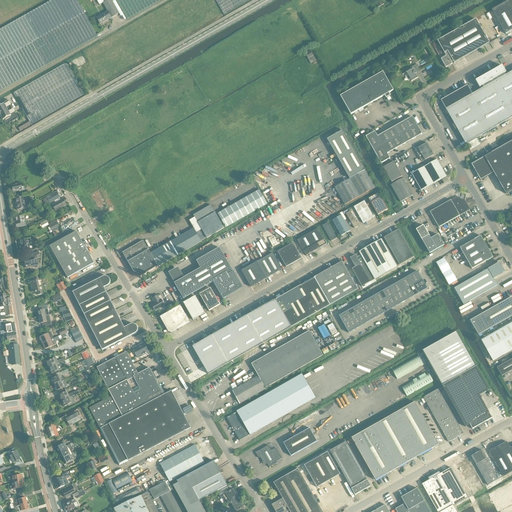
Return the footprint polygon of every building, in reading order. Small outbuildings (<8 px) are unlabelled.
[(0,92),(97,37),(76,0),(51,0),(0,29),(0,92)] [(101,4),(103,3),(107,0),(110,0),(113,4),(119,14),(122,20),(126,20),(155,4),(162,0),(96,0),(99,4),(99,5),(101,4)] [(103,4),(107,11),(111,18),(119,14),(113,4),(110,0),(107,0),(103,3),(103,4)] [(215,0),(224,15),(249,0),(215,0)] [(511,0),(509,0),(492,10),(505,34),(511,30),(511,0)] [(111,18),(107,11),(96,18),(100,25),(111,18)] [(481,48),(484,46),(489,43),(489,42),(476,19),(437,41),(444,53),(448,52),(453,61),(454,63),(455,63),(463,58),(481,48)] [(311,50),(305,53),(308,59),(311,64),(316,61),(314,56),(311,50)] [(451,62),(453,61),(448,52),(444,53),(446,56),(441,59),(446,68),(448,67),(449,67),(450,66),(450,65),(452,64),(451,62)] [(27,117),(32,125),(84,94),(67,64),(64,65),(35,81),(13,93),(27,117)] [(416,73),(416,72),(420,70),(417,64),(409,69),(409,71),(406,72),(406,73),(407,73),(408,74),(408,79),(410,79),(411,81),(411,82),(418,78),(418,77),(416,74),(416,73)] [(448,96),(441,101),(448,113),(454,123),(460,134),(463,140),(466,144),(511,117),(511,71),(511,72),(507,74),(507,75),(502,66),(475,81),(479,88),(480,87),(482,89),(480,90),(476,92),(472,94),(467,86),(448,96)] [(351,115),(384,96),(386,98),(390,96),(389,93),(393,91),(383,72),(340,96),(351,115)] [(100,85),(95,77),(87,82),(91,89),(100,85)] [(8,100),(0,104),(0,115),(6,126),(19,119),(8,100)] [(412,117),(403,122),(408,130),(417,125),(412,117)] [(403,122),(395,127),(400,135),(408,130),(403,122)] [(413,139),(422,134),(417,125),(408,130),(413,139)] [(395,127),(386,132),(391,140),(400,135),(395,127)] [(413,139),(408,130),(400,135),(405,144),(413,139)] [(343,131),(327,140),(349,179),(365,170),(357,156),(350,144),(343,131)] [(373,150),(382,145),(391,140),(386,132),(377,136),(375,132),(366,137),(373,150)] [(396,149),(405,144),(400,135),(391,140),(396,149)] [(387,154),(396,149),(391,140),(382,145),(387,154)] [(511,141),(471,164),(480,180),(493,173),(505,194),(511,190),(511,141)] [(415,150),(422,162),(434,155),(427,143),(415,150)] [(390,159),(387,154),(382,145),(373,150),(381,164),(390,159)] [(437,160),(412,174),(421,191),(446,176),(437,160)] [(402,176),(394,162),(383,167),(392,184),(391,185),(400,202),(413,195),(403,178),(402,176)] [(349,179),(335,187),(345,205),(375,188),(366,170),(365,170),(349,179)] [(12,187),(11,187),(12,190),(13,189),(13,192),(19,191),(19,192),(23,192),(22,191),(25,190),(24,187),(22,187),(21,184),(12,185),(12,187)] [(134,273),(134,272),(135,273),(136,274),(137,274),(138,274),(139,274),(141,277),(157,267),(158,267),(201,242),(201,241),(206,238),(207,239),(224,229),(219,221),(221,220),(226,228),(267,204),(259,190),(217,214),(220,218),(218,218),(211,205),(193,215),(202,230),(196,233),(194,229),(150,253),(143,241),(122,253),(134,273)] [(57,192),(47,197),(50,203),(60,198),(57,192)] [(378,215),(388,210),(378,193),(369,199),(378,215)] [(15,198),(17,205),(16,205),(17,210),(19,209),(20,210),(22,210),(22,209),(25,208),(25,207),(28,207),(27,201),(25,201),(24,196),(15,198)] [(464,200),(455,197),(430,212),(439,228),(470,210),(464,200)] [(63,199),(53,205),(56,211),(66,205),(63,199)] [(374,217),(364,201),(354,207),(363,223),(374,217)] [(351,211),(346,214),(354,229),(358,226),(357,224),(357,223),(351,211)] [(332,220),(341,236),(350,231),(341,215),(332,220)] [(24,216),(16,218),(17,222),(16,222),(17,228),(26,226),(25,223),(26,223),(26,221),(25,222),(24,216)] [(52,230),(59,227),(55,221),(49,224),(52,230)] [(337,238),(328,223),(323,227),(331,242),(337,238)] [(444,245),(438,235),(431,239),(429,235),(423,225),(416,230),(421,239),(430,253),(444,245)] [(306,256),(327,244),(318,228),(297,240),(306,256)] [(363,250),(359,252),(360,253),(363,259),(366,263),(375,279),(414,257),(404,239),(399,230),(394,232),(392,234),(388,236),(384,238),(385,239),(382,241),(381,240),(378,242),(374,244),(367,248),(363,250)] [(94,263),(87,251),(87,250),(86,244),(84,244),(76,232),(50,246),(68,278),(94,263)] [(481,236),(474,239),(474,240),(460,248),(472,269),(487,261),(493,257),(490,252),(491,251),(490,250),(488,250),(481,236)] [(30,238),(27,239),(21,240),(22,245),(21,245),(22,250),(26,249),(26,252),(30,251),(29,243),(31,243),(31,239),(30,238)] [(302,259),(297,250),(293,243),(285,247),(294,263),(302,259)] [(286,267),(290,265),(294,263),(285,247),(277,252),(286,267)] [(219,248),(196,261),(200,268),(224,255),(219,248)] [(272,253),(265,257),(257,262),(255,263),(265,279),(282,270),(272,253)] [(355,255),(350,258),(355,267),(360,264),(361,266),(366,263),(363,259),(360,253),(355,255)] [(184,278),(174,283),(183,299),(214,282),(220,294),(223,299),(226,298),(227,297),(226,296),(242,287),(235,275),(234,271),(233,272),(224,255),(200,268),(184,278)] [(36,260),(25,262),(26,268),(29,268),(30,267),(38,268),(38,266),(39,266),(38,259),(36,260)] [(342,262),(314,278),(315,278),(312,279),(319,291),(328,307),(357,289),(342,262)] [(251,287),(262,281),(265,279),(255,263),(253,264),(241,271),(251,287)] [(355,267),(352,269),(362,287),(375,279),(366,263),(361,266),(360,264),(355,267)] [(496,265),(488,269),(493,278),(504,271),(501,266),(502,266),(499,263),(496,265)] [(174,283),(184,278),(178,268),(169,273),(174,283)] [(487,270),(454,288),(463,305),(497,285),(494,279),(493,278),(488,269),(487,270)] [(417,271),(409,276),(414,285),(422,280),(417,271)] [(103,277),(73,292),(102,350),(135,334),(137,332),(138,331),(138,329),(137,327),(136,325),(134,324),(132,324),(131,325),(127,326),(127,327),(125,329),(106,292),(104,286),(107,285),(107,286),(108,286),(109,285),(110,284),(110,283),(111,282),(111,280),(110,279),(110,278),(109,277),(108,276),(107,276),(105,276),(104,276),(103,277)] [(409,276),(400,281),(405,290),(409,287),(414,285),(409,276)] [(33,282),(30,282),(33,293),(36,292),(37,295),(42,294),(42,291),(40,291),(38,281),(40,281),(39,277),(32,279),(33,282)] [(301,286),(308,297),(319,291),(312,279),(301,286)] [(418,294),(427,289),(422,280),(414,285),(418,294)] [(400,281),(391,286),(396,295),(400,292),(405,290),(400,281)] [(57,285),(60,292),(66,288),(63,282),(57,285)] [(414,296),(418,294),(414,285),(409,287),(414,296)] [(301,286),(294,290),(293,290),(277,299),(278,299),(293,326),(309,317),(328,307),(319,291),(308,297),(301,286)] [(391,286),(382,291),(387,300),(392,297),(396,295),(391,286)] [(400,292),(405,301),(414,296),(409,287),(405,290),(400,292)] [(211,288),(200,295),(209,311),(220,305),(211,288)] [(382,291),(374,296),(379,305),(383,302),(387,300),(382,291)] [(405,301),(400,292),(396,295),(401,304),(405,301)] [(53,296),(52,297),(54,303),(56,302),(62,299),(59,293),(53,296)] [(6,294),(0,295),(2,303),(3,303),(3,306),(4,306),(6,306),(11,306),(10,298),(6,299),(6,294)] [(392,297),(397,306),(401,304),(396,295),(392,297)] [(155,303),(152,305),(155,311),(165,306),(161,299),(160,300),(157,296),(152,299),(155,303)] [(193,320),(205,313),(196,296),(183,303),(193,320)] [(374,296),(365,301),(370,310),(374,307),(379,305),(374,296)] [(387,300),(392,308),(397,306),(392,297),(387,300)] [(511,315),(511,298),(511,297),(470,321),(478,335),(511,315)] [(205,340),(192,347),(199,359),(200,359),(201,361),(201,362),(204,366),(208,373),(208,374),(293,327),(293,326),(278,299),(275,300),(267,304),(266,305),(264,306),(263,307),(262,307),(261,307),(258,309),(258,310),(257,310),(256,310),(253,312),(252,313),(248,315),(247,316),(243,318),(242,319),(240,320),(220,331),(218,332),(217,333),(213,335),(212,336),(208,338),(207,338),(206,339),(205,340)] [(392,308),(387,300),(383,302),(388,311),(392,308)] [(361,303),(366,312),(370,310),(365,301),(361,303)] [(379,305),(384,313),(388,311),(383,302),(379,305)] [(366,312),(361,303),(356,306),(361,315),(366,312)] [(40,311),(38,312),(39,317),(49,315),(47,305),(39,307),(40,311)] [(384,313),(379,305),(374,307),(379,316),(384,313)] [(4,306),(0,306),(0,308),(0,310),(4,309),(5,316),(13,315),(11,306),(6,306),(4,306)] [(189,322),(180,306),(169,312),(178,329),(189,322)] [(352,308),(357,317),(361,315),(356,306),(352,308)] [(375,318),(379,316),(374,307),(370,310),(375,318)] [(348,311),(353,320),(357,317),(352,308),(348,311)] [(370,310),(366,312),(361,315),(366,323),(375,318),(370,310)] [(343,313),(348,322),(353,320),(348,311),(343,313)] [(168,332),(171,332),(178,329),(169,312),(160,317),(168,332)] [(339,316),(344,325),(348,322),(343,313),(339,316)] [(44,327),(51,325),(49,315),(39,317),(41,324),(43,323),(44,327)] [(366,323),(361,315),(357,317),(362,326),(366,323)] [(362,326),(357,317),(353,320),(358,328),(362,326)] [(358,328),(353,320),(348,322),(353,331),(358,328)] [(8,322),(5,322),(5,325),(6,330),(6,331),(7,330),(7,333),(8,333),(16,332),(14,324),(9,325),(8,322)] [(349,333),(353,331),(348,322),(344,325),(349,333)] [(493,361),(511,350),(511,322),(481,340),(493,361)] [(333,324),(327,327),(332,335),(337,332),(333,324)] [(78,328),(71,332),(76,343),(84,339),(78,328)] [(232,391),(240,404),(266,389),(265,388),(323,356),(309,331),(251,364),(258,376),(232,391)] [(476,367),(456,332),(423,351),(465,427),(470,425),(472,429),(492,418),(479,396),(489,390),(487,385),(476,367)] [(46,335),(40,337),(43,343),(51,340),(54,338),(51,333),(46,335)] [(51,340),(43,343),(45,349),(53,346),(57,344),(55,340),(56,340),(57,340),(60,339),(58,336),(54,338),(51,340)] [(10,345),(8,346),(8,351),(8,352),(9,356),(9,363),(13,365),(20,365),(18,345),(16,341),(10,342),(10,345)] [(149,353),(144,343),(133,349),(138,358),(149,353)] [(86,352),(82,354),(85,360),(89,358),(90,358),(87,351),(86,351),(86,352)] [(131,361),(127,352),(97,368),(112,396),(89,408),(100,429),(165,395),(161,387),(160,388),(157,382),(158,382),(153,372),(152,373),(150,368),(138,374),(133,365),(131,361)] [(424,365),(418,356),(392,370),(398,380),(424,365)] [(53,359),(47,362),(49,368),(64,361),(63,359),(58,361),(56,357),(53,358),(53,359)] [(90,358),(85,360),(89,367),(94,364),(91,357),(90,358)] [(511,359),(497,368),(502,376),(511,370),(511,359)] [(64,361),(49,368),(52,374),(53,376),(60,373),(59,371),(62,369),(61,366),(66,364),(65,363),(64,361)] [(52,380),(52,381),(52,382),(53,382),(55,385),(62,382),(64,381),(61,376),(63,375),(64,375),(69,373),(67,370),(60,373),(53,376),(54,378),(52,379),(52,380)] [(407,397),(434,381),(428,372),(401,387),(407,397)] [(250,435),(316,398),(302,375),(237,412),(227,418),(240,441),(250,435)] [(62,382),(55,385),(57,391),(64,388),(67,386),(64,380),(64,381),(62,382)] [(463,434),(438,389),(423,397),(448,442),(452,440),(453,440),(461,436),(460,435),(463,434)] [(76,395),(79,393),(78,391),(68,395),(67,392),(59,395),(62,401),(76,395)] [(119,465),(191,428),(172,391),(165,395),(100,429),(119,465)] [(74,399),(77,397),(76,395),(62,401),(64,407),(68,405),(69,406),(76,403),(74,399)] [(433,448),(439,445),(415,402),(394,414),(418,457),(433,448)] [(77,413),(66,419),(69,426),(81,420),(77,413)] [(418,457),(394,414),(373,426),(397,469),(418,457)] [(50,437),(55,436),(55,437),(59,436),(54,423),(51,424),(51,427),(46,428),(50,437)] [(376,481),(390,473),(397,469),(373,426),(352,438),(376,481)] [(291,456),(317,442),(310,428),(284,443),(291,456)] [(60,446),(58,447),(60,453),(76,445),(75,442),(73,443),(72,443),(71,443),(66,446),(65,444),(64,441),(58,444),(59,444),(60,446)] [(371,487),(346,442),(330,451),(355,495),(371,487)] [(507,442),(489,452),(503,476),(511,471),(511,446),(510,448),(509,446),(507,442)] [(76,445),(60,453),(63,458),(71,455),(73,453),(74,453),(72,451),(78,448),(77,447),(76,445)] [(204,463),(195,445),(160,464),(170,482),(204,463)] [(273,464),(282,459),(276,448),(271,451),(269,446),(256,453),(259,458),(260,457),(263,463),(266,461),(269,468),(274,465),(273,464)] [(484,479),(488,486),(499,480),(495,474),(487,459),(482,450),(471,456),(476,465),(484,479)] [(10,459),(11,458),(13,463),(20,460),(16,451),(8,455),(10,459)] [(327,452),(304,465),(317,487),(321,485),(320,484),(333,477),(339,473),(327,452)] [(71,455),(63,458),(66,464),(68,467),(74,463),(73,460),(76,459),(73,453),(71,455)] [(109,459),(106,454),(98,459),(100,464),(109,459)] [(469,457),(460,462),(460,463),(464,468),(470,464),(472,463),(469,457)] [(173,483),(172,483),(187,511),(205,511),(201,504),(199,501),(217,491),(227,486),(222,476),(214,461),(173,483)] [(470,464),(464,468),(466,473),(473,469),(475,468),(474,466),(472,463),(470,464)] [(439,472),(435,474),(444,490),(453,506),(455,509),(453,506),(468,498),(467,497),(451,468),(442,473),(440,474),(439,472)] [(473,469),(466,473),(469,477),(475,473),(477,472),(475,468),(473,469)] [(322,511),(298,469),(274,483),(283,499),(286,505),(290,511),(322,511)] [(61,477),(53,481),(57,489),(62,487),(63,488),(65,487),(64,486),(65,485),(69,484),(66,479),(69,478),(69,477),(67,472),(62,475),(63,477),(61,478),(61,477)] [(127,472),(112,480),(117,490),(132,482),(133,482),(127,472)] [(475,473),(469,477),(471,482),(478,478),(480,477),(477,472),(475,473)] [(94,476),(96,479),(98,484),(103,481),(99,473),(94,476)] [(429,480),(422,484),(422,485),(437,511),(456,511),(455,509),(453,506),(444,490),(435,474),(430,477),(428,478),(429,480)] [(478,478),(471,482),(474,486),(480,483),(482,481),(480,477),(478,478)] [(111,480),(106,482),(112,494),(117,492),(111,480)] [(24,482),(23,482),(23,481),(14,483),(14,485),(13,485),(13,486),(11,487),(11,490),(14,489),(24,487),(24,485),(24,484),(24,482)] [(480,483),(474,486),(477,492),(478,493),(486,488),(482,481),(480,483)] [(150,490),(146,491),(147,493),(152,501),(161,496),(169,511),(181,511),(165,482),(150,490)] [(73,486),(63,492),(66,498),(72,495),(74,497),(76,496),(79,495),(79,494),(84,491),(83,489),(79,491),(75,483),(72,485),(73,486)] [(227,486),(217,491),(221,499),(223,498),(227,505),(228,504),(230,503),(238,498),(233,489),(230,491),(227,486)] [(137,488),(114,499),(117,504),(140,493),(137,488)] [(398,507),(395,509),(397,511),(430,511),(417,488),(414,490),(402,497),(403,498),(406,503),(405,504),(402,505),(398,507)] [(114,509),(106,511),(157,511),(152,502),(152,501),(147,493),(123,504),(116,507),(114,509)] [(12,504),(10,505),(11,509),(14,509),(14,507),(27,503),(26,497),(23,498),(22,494),(16,497),(16,500),(15,500),(16,502),(17,503),(16,503),(12,504)] [(504,497),(500,499),(504,506),(509,504),(504,497)] [(238,498),(230,503),(232,507),(233,506),(236,511),(244,507),(242,504),(238,498)] [(286,505),(283,499),(272,505),(275,511),(286,505)] [(500,499),(495,502),(499,509),(504,506),(500,499)] [(74,500),(66,504),(64,505),(66,508),(65,509),(66,511),(67,511),(68,511),(75,508),(78,506),(77,502),(76,503),(74,500)] [(492,504),(491,504),(495,511),(496,511),(499,509),(495,502),(492,504)] [(19,511),(29,509),(27,503),(14,507),(15,511),(19,510),(19,511)]
